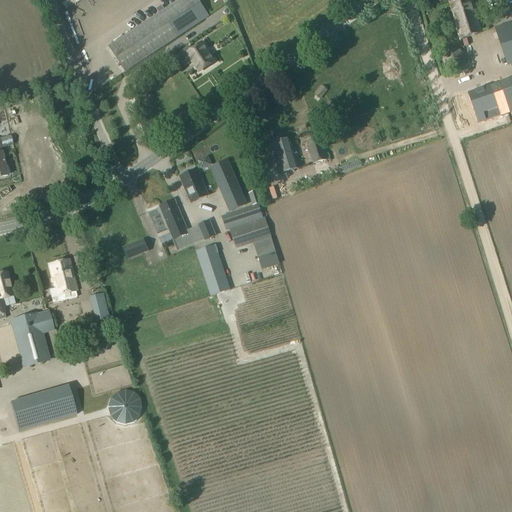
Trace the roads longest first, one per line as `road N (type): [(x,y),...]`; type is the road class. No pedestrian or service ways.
road 1 (unclassified): [(407,0),(511,332)]
road 2 (tertiary): [(121,181),(370,0)]
road 3 (unclassified): [(121,181),(49,0)]
road 4 (tertiary): [(0,228),(50,216),(121,181)]
